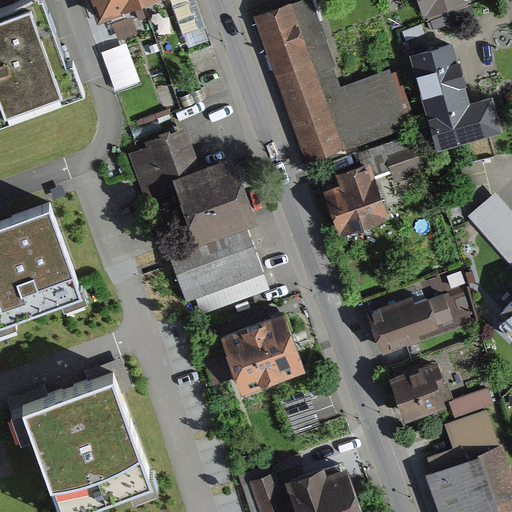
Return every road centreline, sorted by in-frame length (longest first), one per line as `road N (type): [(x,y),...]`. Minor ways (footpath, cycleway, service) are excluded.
road 1 (residential): [(225,0),(407,511)]
road 2 (residential): [(0,193),(81,164),(103,149),(111,127),(70,0)]
